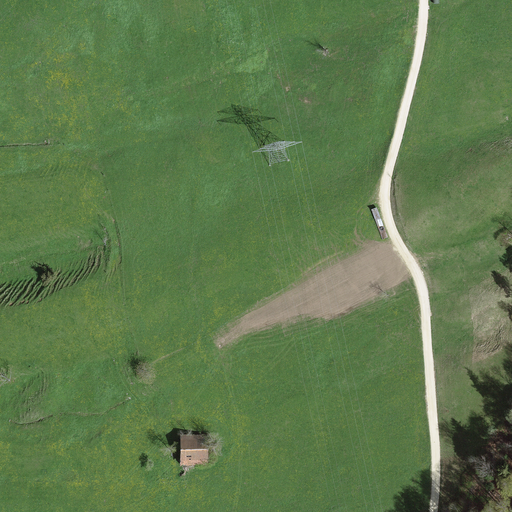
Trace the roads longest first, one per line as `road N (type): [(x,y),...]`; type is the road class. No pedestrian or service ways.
road 1 (unclassified): [(432,511),(434,441),(419,292),(389,231),(383,193),(424,0)]
road 2 (track): [(214,0),(219,85),(202,152),(192,279),(201,350),(229,390),(233,441),(222,469),(190,481)]
road 3 (track): [(198,332),(216,309),(265,279),(385,218)]
